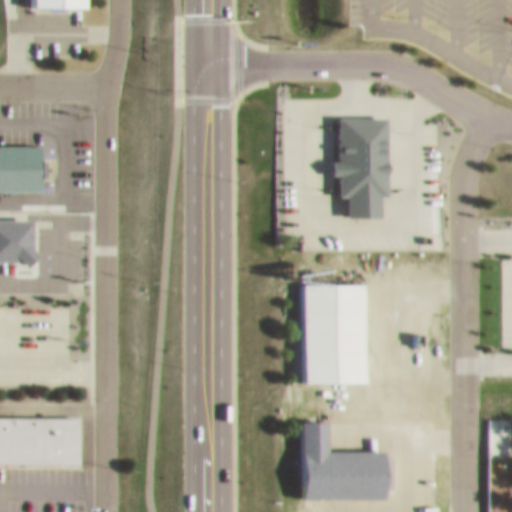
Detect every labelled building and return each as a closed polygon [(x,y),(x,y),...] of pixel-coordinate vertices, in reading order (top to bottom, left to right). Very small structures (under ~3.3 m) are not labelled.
[(367,208),(367,187),(376,187),(377,108),(327,108),(327,163),(328,163),(327,187),(333,187),(333,208),(367,208)] [(0,182),(32,182),(31,135),(0,135),(0,182)] [(511,297),(511,249),(499,249),(499,297),(511,297)] [(356,375),(356,274),(291,274),(291,375),(356,375)] [(0,455),(71,455),(71,407),(0,407),(0,455)] [(289,407),(289,490),(375,490),(375,441),(318,441),(318,407),(289,407)]
